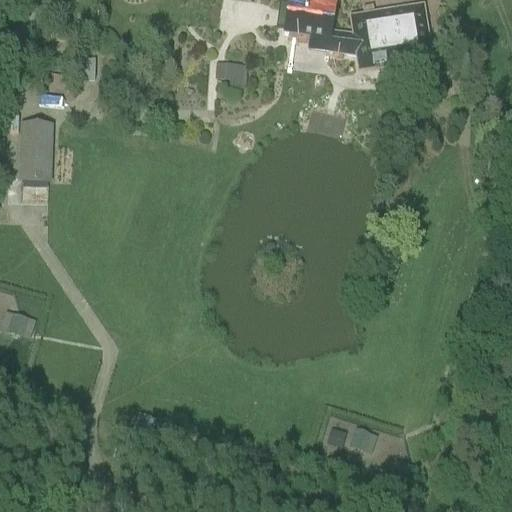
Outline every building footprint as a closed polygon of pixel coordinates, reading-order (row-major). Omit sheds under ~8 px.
[(283,36),(282,39),(309,43),(328,46),(327,56),(358,60),(358,61),(393,55),(395,67),(427,62),(419,12),(352,23),(355,41),(330,37),(333,13),(317,10),(287,6),(287,9),(283,36)] [(229,69),(229,94),(245,94),(246,70),(229,69)] [(16,187),(20,187),(20,193),(46,194),(46,187),(50,187),(52,129),(18,128),(16,187)] [(0,340),(4,342),(12,327),(0,321),(0,340)] [(339,433),(331,451),(347,457),(354,439),(339,433)] [(390,483),(405,487),(410,470),(411,470),(396,465),(390,483)]
